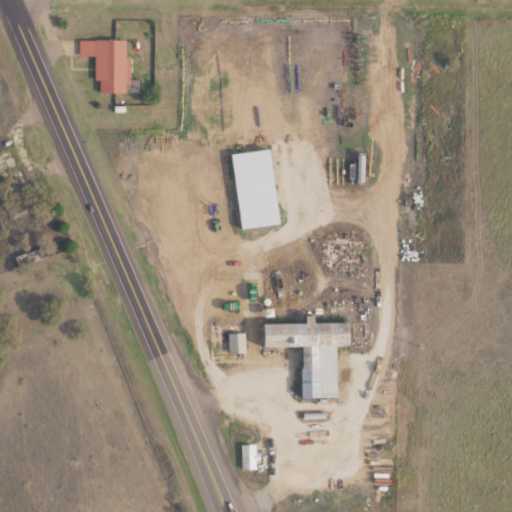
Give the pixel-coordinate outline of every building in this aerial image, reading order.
[(128,94),(128,41),(96,41),(96,94),(128,94)] [(336,348),(348,347),(348,323),(305,323),(305,325),(261,325),(262,348),(301,348),(301,399),(336,399),(336,348)] [(229,335),(229,354),(246,354),(246,335),(229,335)] [(242,471),(259,471),(259,446),(242,446),(242,471)] [(395,511),(414,511),(414,503),(395,503),(395,511)]
